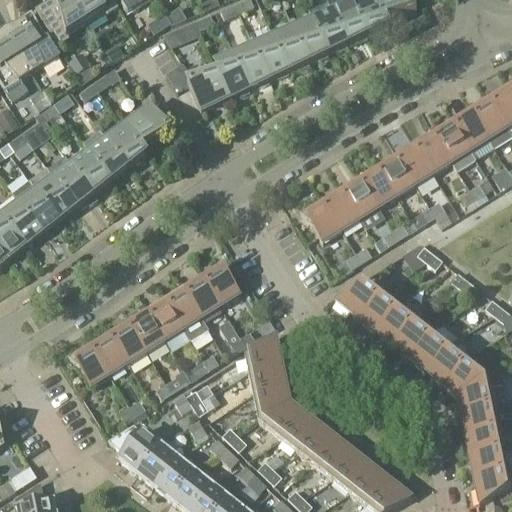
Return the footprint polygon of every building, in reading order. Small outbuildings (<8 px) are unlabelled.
[(86,29),(67,0),(57,0),(54,2),(54,4),(36,15),(58,52),(69,45),(68,41),(86,29)] [(67,0),(86,29),(105,18),(108,21),(118,14),(109,0),(67,0)] [(155,2),(153,0),(115,0),(127,19),(155,2)] [(279,2),(278,0),(260,0),(264,8),(279,2)] [(334,17),(353,8),(349,0),(340,0),(329,6),(334,17)] [(389,33),(388,32),(373,0),(370,0),(353,8),(369,42),(389,33)] [(373,0),(388,32),(389,31),(386,25),(419,14),(411,0),(373,0)] [(220,10),(217,1),(200,8),(203,17),(220,10)] [(235,10),(239,19),(254,13),(250,3),(235,10)] [(314,26),(334,17),(329,6),(309,14),(314,26)] [(353,8),(334,17),(349,51),(369,42),(353,8)] [(239,19),(235,10),(220,16),(224,25),(239,19)] [(187,24),(179,12),(166,20),(172,30),(187,24)] [(334,17),(314,26),(330,61),(349,51),(334,17)] [(4,35),(32,79),(59,62),(31,18),(7,34),(4,35)] [(154,40),(172,29),(165,19),(148,30),(154,40)] [(195,27),(200,36),(214,30),(210,20),(195,27)] [(314,26),(294,35),(310,70),(330,61),(314,26)] [(201,41),(195,27),(164,41),(172,53),(201,41)] [(32,79),(4,35),(2,36),(0,37),(0,88),(12,107),(28,96),(22,85),(32,79)] [(294,35),(275,44),(291,79),(310,70),(294,35)] [(275,44),(255,53),(271,88),(291,79),(275,44)] [(106,56),(113,67),(125,59),(118,48),(106,56)] [(255,53),(236,62),(252,97),(271,88),(255,53)] [(82,88),(97,79),(94,75),(83,59),(69,68),(79,84),(82,88)] [(236,62),(216,71),(219,78),(232,106),(252,97),(236,62)] [(187,88),(195,85),(183,68),(166,80),(177,97),(190,93),(187,88)] [(232,106),(219,78),(195,85),(187,88),(190,93),(202,120),(232,106)] [(92,90),(98,98),(111,89),(106,80),(92,90)] [(98,98),(92,90),(79,99),(85,107),(98,98)] [(489,104),(511,142),(511,141),(507,134),(511,130),(511,101),(507,93),(489,104)] [(54,110),(59,118),(73,109),(67,100),(54,110)] [(511,143),(511,142),(489,104),(470,116),(489,145),(495,155),(511,143)] [(59,118),(54,110),(40,119),(46,127),(59,118)] [(0,117),(0,128),(5,137),(7,140),(20,132),(9,112),(0,117)] [(142,154),(170,138),(150,112),(124,132),(142,154)] [(489,145),(470,116),(452,127),(476,166),(471,156),(489,145)] [(476,166),(452,127),(434,139),(452,168),(458,178),(476,166)] [(22,139),(28,148),(41,138),(35,130),(22,139)] [(101,137),(129,173),(131,171),(139,167),(144,162),(147,160),(142,154),(124,132),(107,145),(101,137)] [(90,158),(112,186),(114,185),(122,180),(126,175),(129,173),(101,137),(100,138),(100,137),(85,149),(85,150),(84,150),(90,158)] [(28,148),(22,139),(9,149),(14,157),(28,148)] [(415,150),(434,180),(452,168),(434,139),(415,150)] [(434,180),(415,150),(397,162),(415,191),(434,180)] [(73,171),(94,199),(97,198),(105,193),(109,188),(112,186),(90,158),(73,171)] [(94,199),(73,171),(65,161),(48,174),(77,213),(80,211),(87,206),(90,209),(98,204),(94,199)] [(379,173),(397,203),(415,191),(397,162),(379,173)] [(30,186),(60,226),(62,224),(70,219),(75,214),(77,213),(48,174),(47,173),(30,186)] [(360,184),(379,214),(397,203),(379,173),(360,184)] [(511,183),(506,173),(496,179),(502,189),(511,183)] [(342,196),(360,225),(379,214),(360,184),(342,196)] [(21,210),(43,239),(45,237),(53,232),(58,227),(60,226),(30,186),(13,199),(22,210),(21,210)] [(469,196),(475,206),(485,199),(479,190),(469,196)] [(324,207),(342,237),(360,225),(342,196),(324,207)] [(475,206),(469,196),(460,202),(466,212),(475,206)] [(342,237),(324,207),(300,222),(312,231),(323,249),(342,237)] [(429,213),(435,223),(445,217),(439,207),(429,213)] [(4,223),(26,252),(28,250),(36,245),(40,241),(43,239),(21,210),(4,223)] [(435,223),(429,213),(420,220),(425,229),(435,223)] [(0,253),(9,265),(11,263),(19,259),(23,254),(26,252),(4,223),(0,218),(0,253)] [(393,236),(399,246),(409,240),(403,230),(393,236)] [(399,246),(393,236),(383,242),(389,252),(399,246)] [(404,263),(413,278),(418,275),(426,268),(433,260),(424,253),(422,251),(404,263)] [(0,271),(9,265),(0,253),(0,271)] [(356,259),(362,269),(372,262),(366,253),(356,259)] [(362,269),(356,259),(346,265),(352,275),(362,269)] [(433,260),(426,268),(435,276),(442,267),(433,260)] [(202,283),(220,312),(240,301),(229,283),(225,268),(202,283)] [(460,295),(467,286),(458,279),(451,288),(460,295)] [(220,312),(202,283),(184,294),(202,324),(220,312)] [(357,323),(379,296),(366,286),(335,306),(357,323)] [(467,286),(460,295),(469,302),(476,294),(467,286)] [(202,324),(184,294),(165,306),(184,335),(202,324)] [(379,296),(357,323),(374,336),(396,309),(379,296)] [(184,335),(165,306),(147,317),(165,347),(184,335)] [(494,322),(501,313),(492,306),(485,315),(494,322)] [(396,309),(374,336),(391,350),(413,322),(396,309)] [(501,313),(494,322),(503,329),(510,320),(501,313)] [(165,347),(147,317),(129,329),(147,358),(165,347)] [(413,322),(391,350),(408,363),(430,336),(413,322)] [(147,358),(129,329),(110,340),(129,369),(147,358)] [(430,336),(408,363),(425,376),(447,349),(430,336)] [(240,344),(246,353),(256,347),(250,338),(240,344)] [(129,369),(110,340),(92,351),(110,381),(129,369)] [(248,376),(282,369),(276,341),(245,361),(248,376)] [(246,353),(240,344),(230,350),(236,359),(246,353)] [(447,349),(425,376),(442,390),(464,362),(447,349)] [(110,381),(92,351),(69,366),(80,375),(91,393),(110,381)] [(203,367),(209,376),(219,370),(213,361),(203,367)] [(464,362),(442,390),(456,401),(488,381),(464,362)] [(209,376),(203,367),(193,373),(199,382),(209,376)] [(282,369),(248,376),(252,397),(286,390),(282,369)] [(177,381),(176,384),(166,390),(172,399),(182,393),(191,388),(184,377),(177,381)] [(460,419),(494,411),(488,381),(456,401),(460,419)] [(172,399),(166,390),(156,396),(162,406),(172,399)] [(286,390),(252,397),(259,427),(290,408),(286,390)] [(186,403),(192,412),(202,407),(196,397),(186,403)] [(192,412),(186,403),(184,398),(173,405),(181,419),(192,412)] [(130,412),(136,422),(146,416),(140,406),(130,412)] [(202,407),(192,412),(199,422),(208,416),(202,407)] [(283,446),(304,419),(290,408),(259,427),(283,446)] [(464,440),(498,433),(494,411),(460,419),(464,440)] [(136,422),(130,412),(120,418),(126,428),(136,422)] [(300,460),(321,432),(304,419),(283,446),(300,460)] [(195,443),(205,437),(198,427),(189,432),(195,443)] [(137,479),(159,451),(133,430),(108,447),(124,459),(119,465),(137,479)] [(317,473),(338,446),(321,432),(300,460),(317,473)] [(469,461),(503,454),(498,433),(464,440),(469,461)] [(231,450),(238,442),(230,434),(222,442),(231,450)] [(238,442),(231,450),(239,458),(247,450),(238,442)] [(334,486),(355,459),(338,446),(317,473),(334,486)] [(221,464),(228,456),(220,448),(212,455),(221,464)] [(159,451),(137,479),(154,492),(176,464),(159,451)] [(473,482),(507,475),(503,454),(469,461),(473,482)] [(228,456),(221,464),(230,472),(237,464),(228,456)] [(351,500),(372,472),(355,459),(334,486),(351,500)] [(170,505),(193,477),(176,464),(154,492),(170,505)] [(266,483),(274,475),(265,467),(257,475),(266,483)] [(366,511),(368,511),(389,486),(372,472),(351,500),(366,511)] [(37,484),(30,473),(9,486),(16,497),(37,484)] [(249,490),(256,482),(247,474),(240,482),(249,490)] [(274,475),(266,483),(274,491),(282,483),(274,475)] [(507,475),(473,482),(479,510),(510,490),(507,475)] [(193,477),(170,505),(178,511),(191,511),(209,490),(193,477)] [(256,482),(249,490),(257,499),(265,491),(256,482)] [(389,486),(368,511),(396,511),(411,503),(389,486)] [(16,511),(53,511),(52,507),(45,508),(41,489),(15,505),(16,511)] [(218,511),(226,503),(209,490),(191,511),(218,511)] [(295,511),(296,511),(304,504),(295,496),(288,504),(295,511)] [(237,511),(226,503),(218,511),(237,511)]
